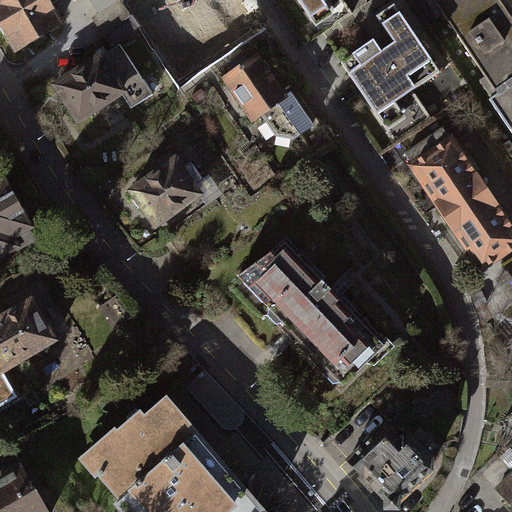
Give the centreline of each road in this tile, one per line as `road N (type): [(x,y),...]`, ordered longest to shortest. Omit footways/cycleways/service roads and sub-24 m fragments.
road 1 (residential): [(442,511),(470,436),(474,387),(462,302),(263,0)]
road 2 (tertiary): [(0,92),(82,219),(346,511)]
